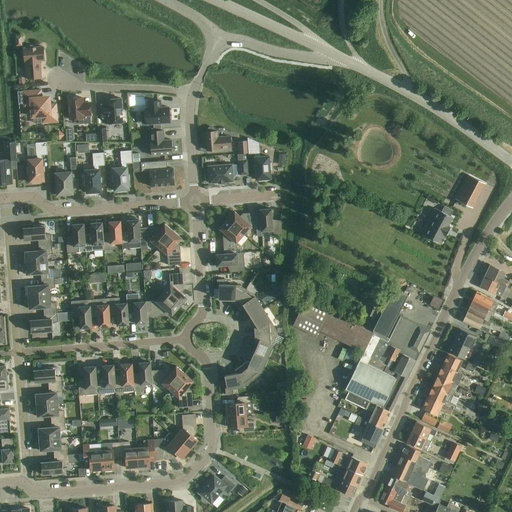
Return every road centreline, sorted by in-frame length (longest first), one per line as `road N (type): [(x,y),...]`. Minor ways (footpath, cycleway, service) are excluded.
road 1 (tertiary): [(352,511),(488,232),(511,201)]
road 2 (residential): [(46,493),(180,483),(190,475),(213,449),(207,357),(185,339)]
road 3 (residential): [(194,202),(62,211),(28,196),(5,197)]
road 4 (tertiary): [(511,161),(355,65)]
road 5 (residential): [(185,339),(17,352)]
road 6 (residential): [(17,352),(5,197)]
road 7 (residential): [(185,339),(201,318),(194,202)]
road 8 (residential): [(191,94),(84,87),(53,77)]
road 9 (residential): [(27,481),(17,352)]
road 10 (tertiary): [(331,54),(215,0)]
